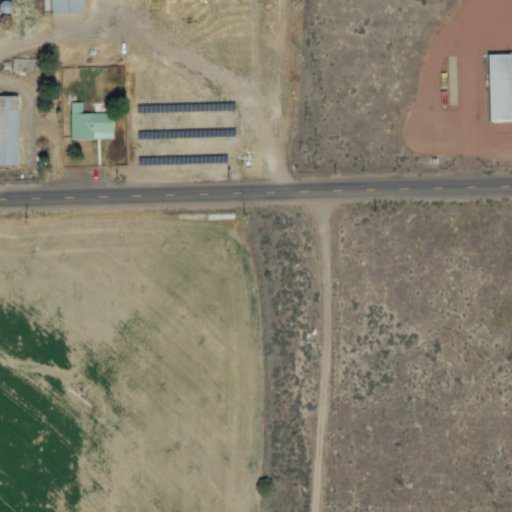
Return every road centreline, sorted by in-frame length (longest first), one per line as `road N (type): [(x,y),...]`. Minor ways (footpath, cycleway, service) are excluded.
road 1 (residential): [(511,189),(203,196)]
road 2 (tertiary): [(203,196),(0,200)]
